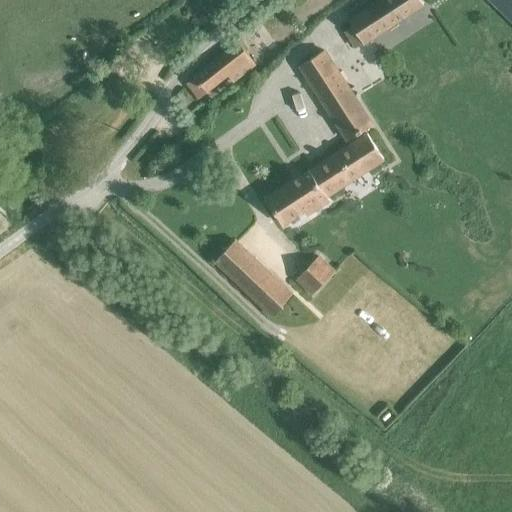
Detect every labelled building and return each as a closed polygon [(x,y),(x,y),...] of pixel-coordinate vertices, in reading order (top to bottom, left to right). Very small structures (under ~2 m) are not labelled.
[(422,0),(380,0),(350,20),(354,25),(346,30),(357,46),(363,42),(364,43),(425,4),(422,0)] [(511,0),(498,0),(511,14),(511,0)] [(257,64),(239,40),(195,74),(196,75),(188,82),(200,98),(229,74),(234,81),(257,64)] [(301,64),(349,138),(373,123),(325,49),(301,64)] [(385,159),(367,131),(266,196),(284,225),(305,211),(308,216),(332,200),(329,196),(385,159)] [(272,315),(294,291),(236,238),(214,261),(272,315)] [(297,278),(313,293),(336,269),(321,254),(297,278)] [(317,305),(304,314),(312,326),(325,316),(317,305)]
